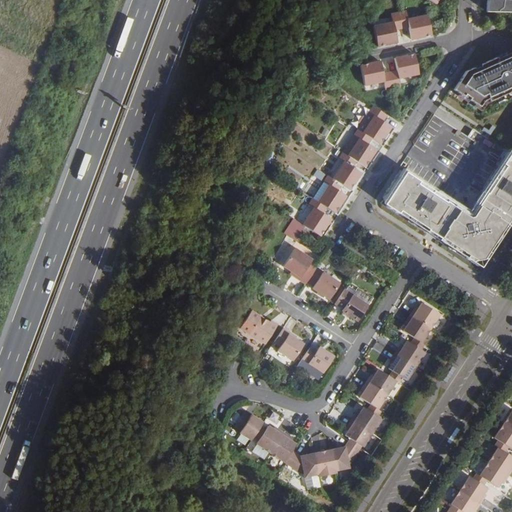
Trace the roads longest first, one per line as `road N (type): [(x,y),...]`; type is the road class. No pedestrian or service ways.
road 1 (motorway): [(0,486),(184,0)]
road 2 (motorway): [(146,0),(0,395)]
road 3 (residential): [(419,253),(357,210),(459,50),(462,0)]
road 4 (secondary): [(385,511),(509,315)]
road 5 (residential): [(233,390),(301,407),(322,401),(357,350)]
